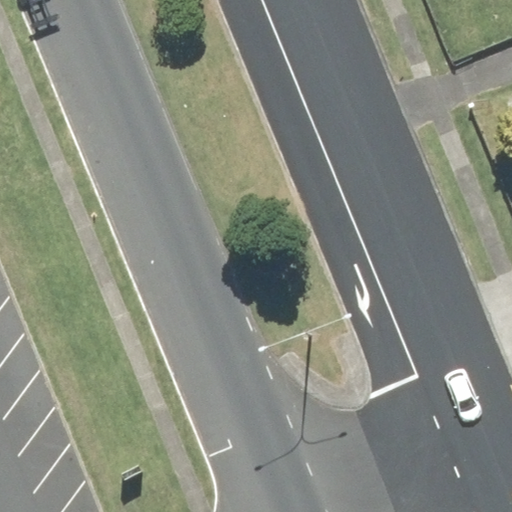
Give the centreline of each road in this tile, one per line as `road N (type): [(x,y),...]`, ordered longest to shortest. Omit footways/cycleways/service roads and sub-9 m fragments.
road 1 (secondary): [(289,511),(76,0)]
road 2 (secondary): [(311,0),(511,485)]
